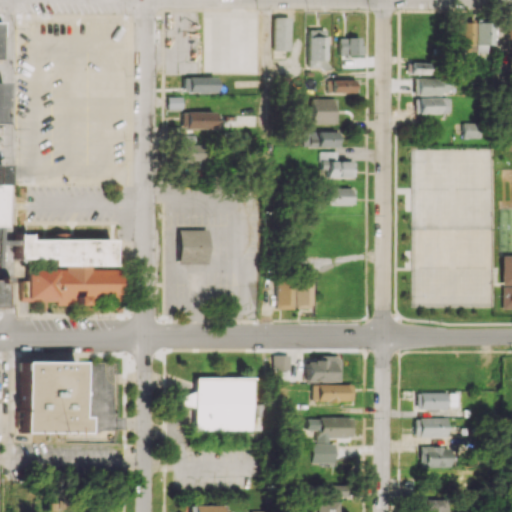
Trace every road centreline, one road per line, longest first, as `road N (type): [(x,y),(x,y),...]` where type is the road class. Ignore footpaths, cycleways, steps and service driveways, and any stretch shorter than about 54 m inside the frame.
road 1 (residential): [(511,336),(0,339)]
road 2 (residential): [(145,0),(145,339)]
road 3 (residential): [(383,0),(384,338)]
road 4 (residential): [(384,338),(383,511)]
road 5 (residential): [(145,339),(145,511)]
